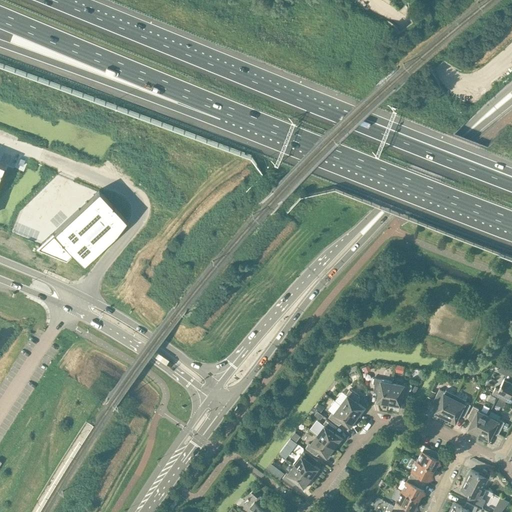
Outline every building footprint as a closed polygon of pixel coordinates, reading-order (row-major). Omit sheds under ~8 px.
[(98,190),(38,246),(65,257),(71,251),(82,264),(117,231),(126,219),(98,190)] [(495,387),(492,393),(511,403),(511,400),(511,370),(509,369),(504,378),(499,389),(495,387)] [(374,377),(373,383),(375,384),(373,391),(379,392),(377,403),(383,404),(383,402),(389,403),(393,383),(393,381),(374,377)] [(404,385),(393,383),(389,403),(395,404),(394,406),(400,407),(402,396),(408,397),(409,390),(411,389),(412,384),(404,383),(404,385)] [(348,395),(341,404),(357,416),(360,412),(362,413),(366,409),(357,402),(360,397),(350,389),(346,394),(348,395)] [(440,389),(434,400),(439,403),(434,413),(439,416),(440,414),(445,416),(456,395),(446,390),(445,391),(440,389)] [(456,395),(445,416),(450,419),(449,421),(454,424),(460,414),(465,416),(471,404),(465,402),(466,400),(456,395)] [(357,416),(341,404),(334,413),(332,412),(329,417),(339,425),(343,420),(352,427),(355,422),(353,421),(357,416)] [(479,433),(488,416),(478,410),(479,409),(473,406),(467,418),(473,420),(467,430),(473,433),(474,431),(479,433)] [(488,416),(479,433),(484,436),(483,438),(488,441),(493,431),(499,433),(505,422),(499,419),(501,415),(491,410),(488,416)] [(318,435),(334,447),(337,442),(339,444),(343,439),(334,432),(337,427),(327,419),(323,424),(325,426),(318,435)] [(334,447),(318,435),(311,444),(309,442),(306,447),(316,455),(320,451),(329,458),(332,453),(330,451),(334,447)] [(291,438),(279,453),(285,458),(297,443),(291,438)] [(417,460),(434,469),(436,464),(440,463),(439,459),(436,458),(439,454),(441,455),(441,454),(427,446),(424,451),(422,451),(417,460)] [(295,465),(311,477),(314,472),(316,474),(320,469),(315,465),(318,460),(304,450),(293,464),(295,465)] [(431,474),(434,469),(417,460),(412,470),(414,471),(411,476),(426,484),(426,483),(424,482),(426,478),(429,479),(433,477),(431,474)] [(307,482),(311,477),(295,465),(288,474),(286,473),(283,478),(293,486),(297,481),(306,488),(309,483),(307,482)] [(471,469),(466,479),(483,487),(488,478),(491,480),(494,474),(484,469),(481,474),(471,469)] [(425,485),(426,484),(411,476),(409,481),(407,480),(402,490),(419,499),(421,494),(425,493),(424,489),(421,488),(423,484),(425,485)] [(466,479),(461,488),(471,494),(468,499),(482,506),(485,500),(482,498),(487,489),(483,487),(466,479)] [(396,487),(391,497),(397,500),(399,501),(396,506),(407,511),(409,511),(411,508),(413,509),(418,507),(416,503),(419,499),(402,490),(396,487)] [(256,499),(260,494),(254,489),(250,493),(256,499)] [(454,502),(449,511),(470,511),(471,511),(472,511),(474,511),(477,507),(467,502),(464,507),(454,502)] [(254,510),(252,511),(264,511),(254,503),(250,507),(254,510)] [(389,503),(387,508),(392,510),(390,511),(407,511),(396,506),(389,503)]
